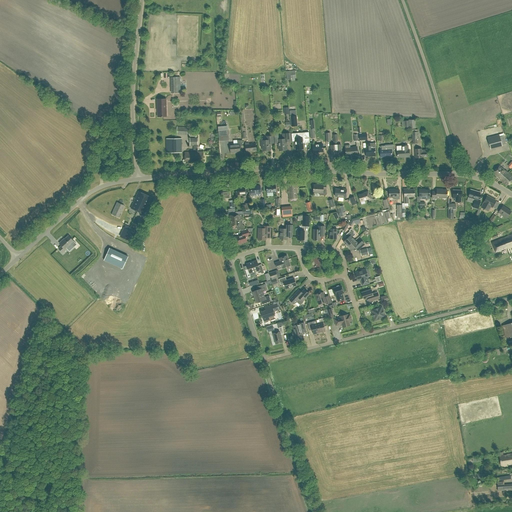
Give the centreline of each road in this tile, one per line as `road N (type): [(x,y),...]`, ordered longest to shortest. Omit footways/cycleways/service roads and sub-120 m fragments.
road 1 (unclassified): [(457,174),(200,172)]
road 2 (unclassified): [(262,359),(511,298)]
road 3 (unclassified): [(457,174),(402,0)]
road 4 (unclassified): [(138,179),(131,88),(141,0)]
road 5 (unclassified): [(315,511),(262,359)]
road 6 (unclassified): [(17,257),(92,190),(138,179)]
